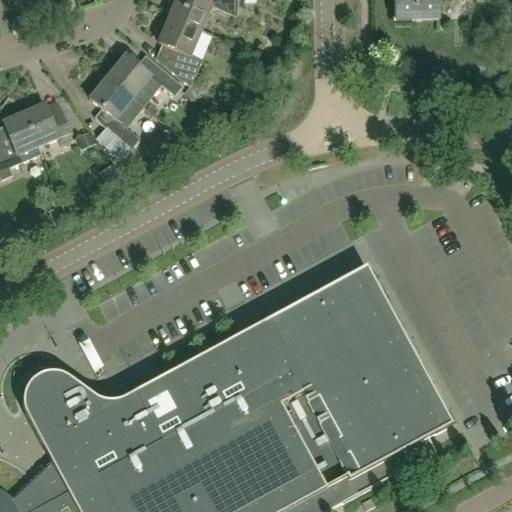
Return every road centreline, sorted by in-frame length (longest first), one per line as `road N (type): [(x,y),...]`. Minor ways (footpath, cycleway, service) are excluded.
road 1 (tertiary): [(0,295),(235,167),(332,133)]
road 2 (tertiary): [(511,143),(432,131),(332,133)]
road 3 (residential): [(0,56),(111,19),(129,0)]
road 4 (tertiary): [(332,133),(328,0)]
